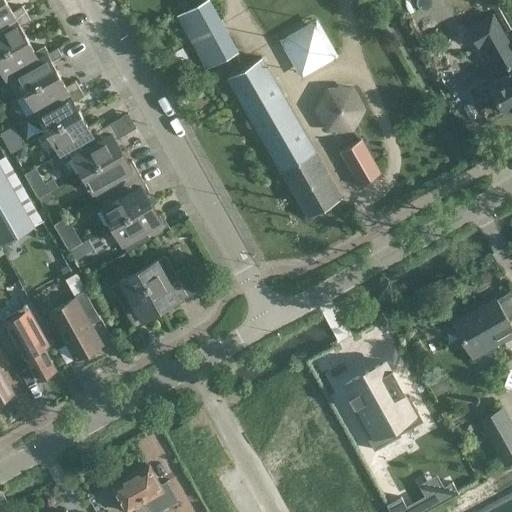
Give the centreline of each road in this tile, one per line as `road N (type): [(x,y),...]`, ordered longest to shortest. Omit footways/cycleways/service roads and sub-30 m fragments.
road 1 (residential): [(252,282),(89,0)]
road 2 (unclassified): [(0,473),(273,320)]
road 3 (unclassified): [(273,320),(511,187)]
road 4 (unknown): [(200,360),(276,511)]
